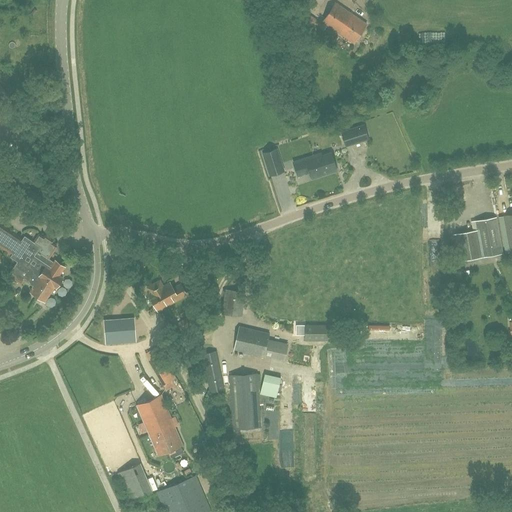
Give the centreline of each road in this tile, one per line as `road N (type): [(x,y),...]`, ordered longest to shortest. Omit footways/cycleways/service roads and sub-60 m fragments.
road 1 (tertiary): [(511,166),(372,192),(203,247),(109,234)]
road 2 (unclassified): [(235,511),(202,413),(127,289),(109,234)]
road 3 (tertiary): [(91,235),(66,113),(63,0)]
road 4 (tertiary): [(0,364),(42,347),(78,315),(95,275),(91,235)]
